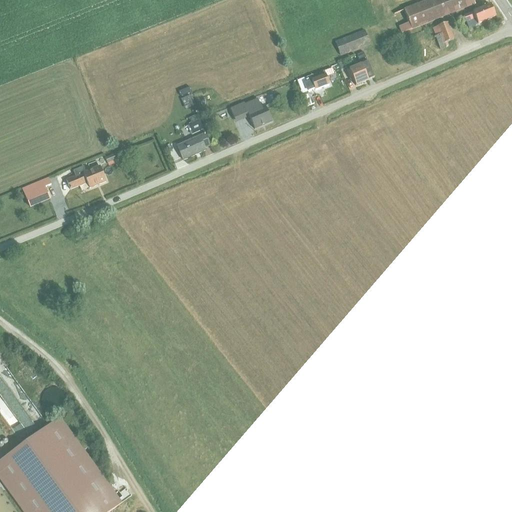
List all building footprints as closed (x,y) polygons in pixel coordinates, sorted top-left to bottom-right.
[(401,34),(475,5),(472,0),(429,0),(393,15),(401,34)] [(495,17),(490,5),(464,16),(469,28),(495,17)] [(454,40),(447,23),(432,29),(433,31),(430,32),(432,36),(428,38),(428,40),(435,37),(440,50),(446,48),(448,47),(447,43),(454,40)] [(365,30),(334,43),(339,55),(341,54),(370,42),(365,30)] [(353,72),(358,84),(376,76),(371,64),(353,72)] [(323,69),(304,77),(309,89),(328,81),(323,69)] [(182,98),(192,94),(189,88),(179,92),(182,98)] [(183,98),(185,108),(195,106),(193,96),(183,98)] [(312,103),(306,96),(299,101),(304,109),(312,103)] [(272,119),(259,97),(249,102),(253,108),(242,114),(252,131),(272,119)] [(239,103),(228,107),(230,113),(241,109),(239,103)] [(181,146),(186,157),(213,145),(203,122),(190,127),(196,140),(181,146)] [(108,180),(99,161),(69,176),(75,187),(86,181),(90,188),(108,180)] [(51,196),(46,184),(27,193),(32,205),(51,196)] [(11,406),(25,397),(6,370),(0,373),(0,377),(7,388),(1,392),(11,406)] [(0,511),(19,511),(0,484),(0,511)]
